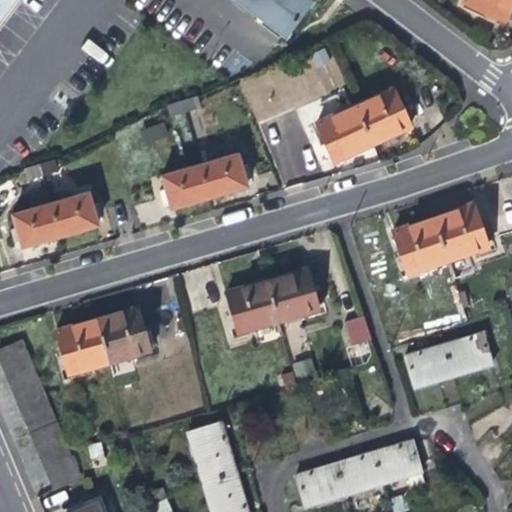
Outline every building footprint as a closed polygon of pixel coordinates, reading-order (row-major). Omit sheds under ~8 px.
[(0,0),(0,16),(11,2),(12,0),(0,0)] [(510,2),(510,0),(461,0),(459,5),(500,23),(510,2)] [(256,115),(257,118),(346,89),(337,63),(330,65),(325,52),(309,57),(313,70),(274,83),(282,106),(256,115)] [(390,91),(351,109),(368,147),(396,135),(408,129),(390,91)] [(193,101),(178,105),(181,115),(196,110),(193,101)] [(168,118),(181,115),(178,105),(165,109),(168,118)] [(346,157),(368,147),(351,109),(313,126),(330,165),(346,157)] [(234,155),(196,167),(205,200),(225,194),(244,188),(234,155)] [(51,163),(36,168),(39,177),(54,173),(51,163)] [(187,205),(205,200),(196,167),(158,178),(168,211),(187,205)] [(24,181),(39,177),(36,168),(22,172),(24,181)] [(23,196),(27,210),(46,205),(43,194),(42,190),(23,196)] [(84,195),(46,205),(56,238),(81,230),(94,227),(84,195)] [(41,242),(56,238),(46,205),(27,210),(10,216),(19,248),(41,242)] [(450,212),(432,218),(446,262),(487,247),(472,205),(450,212)] [(406,276),(446,262),(432,218),(406,227),(392,232),(406,276)] [(287,276),(266,281),(277,322),(318,311),(307,270),(287,276)] [(237,333),(277,322),(266,281),(245,287),(226,293),(237,333)] [(112,314),(96,319),(108,363),(149,350),(137,307),(112,314)] [(67,375),(108,363),(96,319),(74,325),(55,331),(67,375)] [(362,319),(343,325),(351,348),(370,342),(362,319)] [(493,363),(483,333),(443,346),(453,376),(478,368),(493,363)] [(52,490),(78,479),(67,452),(20,342),(0,350),(0,365),(20,413),(52,490)] [(439,381),(453,376),(443,346),(404,358),(413,389),(439,381)] [(295,377),(314,374),(311,359),(293,363),(295,377)] [(186,433),(201,483),(233,474),(225,446),(219,423),(186,433)] [(421,473),(412,442),(400,446),(373,454),(382,485),(395,481),(397,488),(420,481),(418,474),(421,473)] [(343,497),(382,485),(373,454),(344,463),(334,466),(343,497)] [(304,509),(343,497),(334,466),(312,473),(295,478),(302,502),(304,509)] [(244,511),(242,502),(233,474),(201,483),(203,486),(194,489),(187,503),(189,511),(244,511)] [(148,508),(156,505),(156,504),(151,492),(149,488),(140,491),(148,508)] [(161,488),(151,492),(156,504),(165,500),(161,488)] [(99,511),(92,495),(78,501),(77,504),(66,508),(67,511),(99,511)] [(156,505),(158,511),(170,511),(165,500),(156,504),(156,505)]
